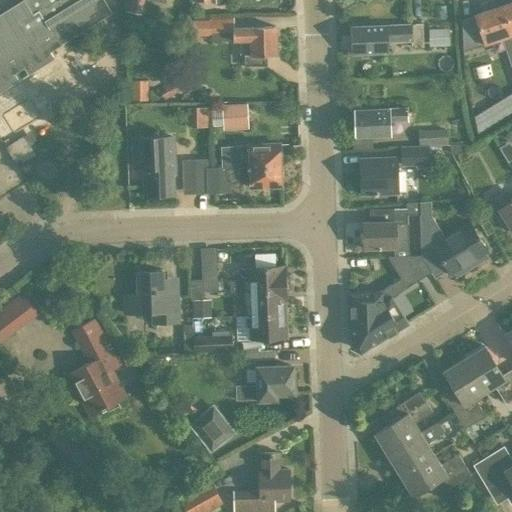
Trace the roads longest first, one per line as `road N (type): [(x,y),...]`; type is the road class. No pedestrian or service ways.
road 1 (residential): [(0,267),(58,235),(93,229),(327,224)]
road 2 (residential): [(327,224),(316,0)]
road 3 (residential): [(338,388),(511,285)]
road 4 (residential): [(145,511),(0,384)]
road 5 (residential): [(338,388),(327,224)]
road 6 (residential): [(340,511),(338,388)]
